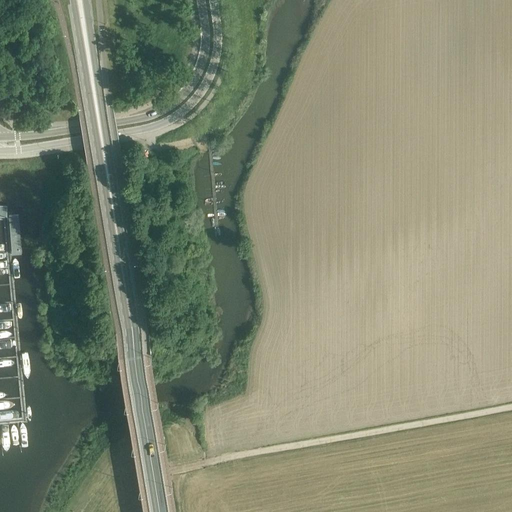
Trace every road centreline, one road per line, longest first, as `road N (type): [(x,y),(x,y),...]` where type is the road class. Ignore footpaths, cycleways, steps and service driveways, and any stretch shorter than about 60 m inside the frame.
road 1 (secondary): [(160,511),(79,0)]
road 2 (track): [(182,471),(511,408)]
road 3 (tertiary): [(0,147),(93,139),(176,119),(216,63),(215,0)]
road 4 (tertiary): [(202,0),(202,63),(176,102),(0,141)]
